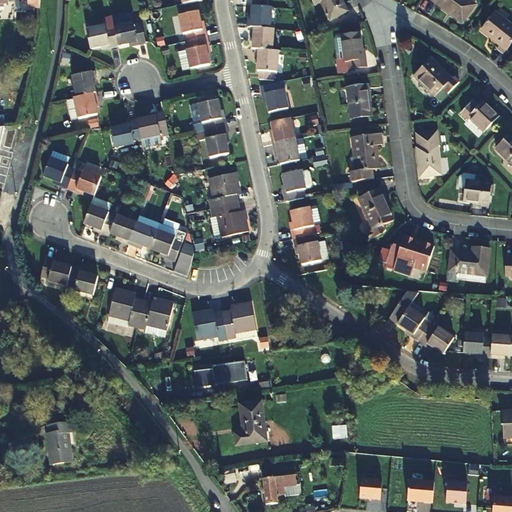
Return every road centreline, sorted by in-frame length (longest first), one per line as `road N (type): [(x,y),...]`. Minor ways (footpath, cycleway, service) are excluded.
road 1 (residential): [(60,0),(51,77),(10,235),(11,265),(142,395),(227,511)]
road 2 (residential): [(371,0),(411,204),(441,222),(511,230)]
road 3 (residential): [(258,264),(427,374),(511,383)]
road 4 (residential): [(258,264),(232,283),(191,287),(67,240),(49,219)]
road 5 (residential): [(236,73),(267,220),(258,264)]
road 6 (residential): [(372,0),(462,53),(511,95)]
